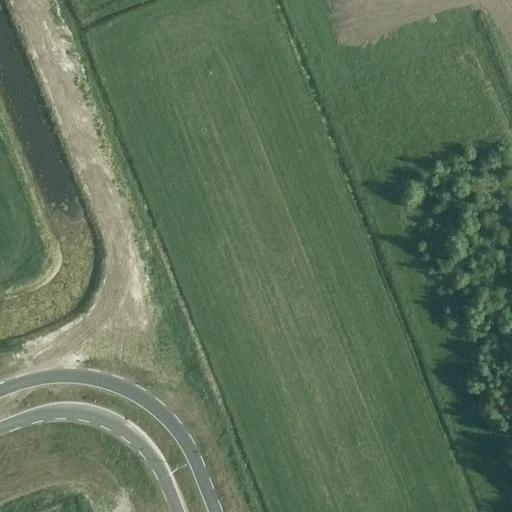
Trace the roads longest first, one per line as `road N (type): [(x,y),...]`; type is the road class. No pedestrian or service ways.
road 1 (residential): [(35,379),(46,358),(77,342),(109,309),(124,253),(25,0)]
road 2 (secondary): [(215,511),(189,450),(139,397),(90,378),(35,379)]
road 3 (secondary): [(0,427),(57,411),(103,419),(149,454),(176,511)]
